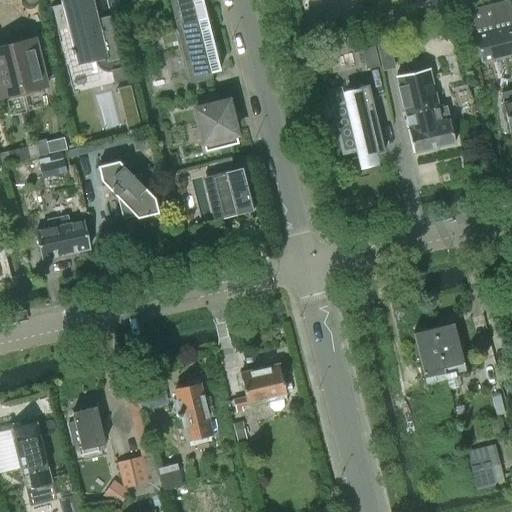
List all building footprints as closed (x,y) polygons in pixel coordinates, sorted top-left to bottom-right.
[(125,79),(109,15),(98,18),(93,0),(59,0),(61,4),(51,6),(57,30),(67,27),(72,49),(70,50),(72,54),(73,54),(76,65),(96,61),(97,64),(103,70),(107,71),(111,70),(112,75),(113,82),(125,79)] [(173,0),(190,64),(188,70),(191,75),(195,78),(201,77),(205,74),(219,70),(201,0),(173,0)] [(422,0),(418,0),(412,1),(415,17),(426,14),(422,0)] [(448,0),(437,0),(436,0),(438,10),(450,8),(448,0)] [(511,129),(511,18),(508,1),(469,11),(481,60),(503,55),(504,59),(510,58),(511,67),(511,89),(500,93),(503,103),(509,130),(511,129)] [(391,10),(379,13),(381,23),(393,20),(391,10)] [(31,35),(19,38),(9,40),(23,95),(37,92),(37,88),(46,86),(34,38),(32,38),(31,35)] [(23,95),(9,40),(0,42),(0,97),(8,96),(9,99),(23,95)] [(373,40),(361,42),(367,68),(365,68),(365,69),(379,66),(373,40)] [(396,63),(388,41),(376,45),(385,67),(396,63)] [(412,153),(454,143),(449,123),(441,125),(428,68),(397,75),(409,128),(406,128),(412,153)] [(132,84),(116,88),(126,129),(141,126),(132,84)] [(343,94),(358,157),(360,165),(375,162),(373,154),(383,151),(375,116),(368,85),(358,87),(359,91),(343,94)] [(205,151),(238,143),(227,101),(194,109),(205,151)] [(134,152),(152,148),(148,133),(131,137),(134,152)] [(68,150),(65,138),(47,142),(50,155),(68,150)] [(40,157),(37,145),(0,153),(3,165),(40,157)] [(66,172),(63,159),(42,164),(45,177),(66,172)] [(158,213),(154,198),(143,187),(140,173),(132,175),(118,161),(97,166),(101,181),(105,185),(106,183),(111,188),(111,189),(111,190),(111,191),(111,192),(117,198),(122,217),(134,215),(137,218),(158,213)] [(221,218),(255,209),(244,166),(210,175),(221,218)] [(88,249),(82,220),(69,223),(68,215),(46,219),(48,228),(33,231),(40,260),(88,249)] [(453,322),(432,327),(443,368),(454,365),(456,376),(466,373),(453,322)] [(432,327),(413,332),(426,384),(436,381),(434,370),(443,368),(432,327)] [(129,362),(118,365),(122,374),(125,392),(136,390),(129,362)] [(278,364),(240,374),(246,397),(233,400),(236,413),(243,412),(242,408),(267,401),(267,397),(285,392),(278,364)] [(212,436),(208,421),(209,420),(200,383),(174,390),(183,427),(182,427),(185,442),(212,436)] [(104,444),(95,406),(72,412),(81,450),(104,444)] [(500,418),(491,420),(494,432),(503,430),(500,418)] [(45,459),(36,423),(11,429),(26,487),(50,481),(45,459)] [(495,486),(491,472),(485,446),(466,451),(475,491),(495,486)] [(148,482),(141,456),(117,462),(123,488),(148,482)] [(181,483),(177,464),(161,467),(166,487),(181,483)] [(103,495),(118,505),(128,491),(112,481),(103,495)] [(79,511),(75,492),(54,497),(57,511),(79,511)]
